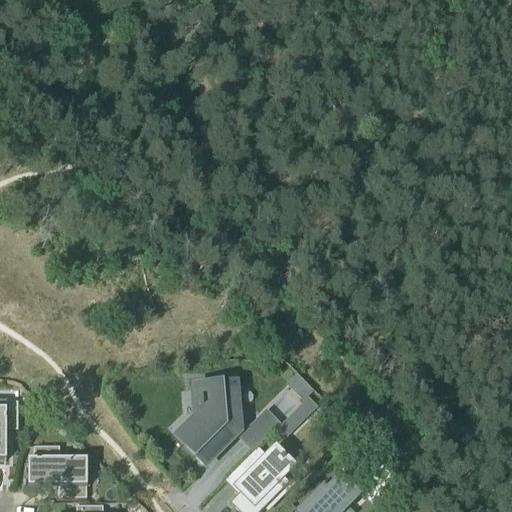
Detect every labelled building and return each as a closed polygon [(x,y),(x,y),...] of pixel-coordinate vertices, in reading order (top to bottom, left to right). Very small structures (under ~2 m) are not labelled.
[(205,468),(238,435),(234,389),(198,392),(201,421),(180,443),(205,468)] [(308,419),(316,411),(307,402),(299,410),(308,419)] [(0,464),(6,465),(6,434),(18,434),(18,405),(0,404),(0,464)] [(274,432),(262,420),(240,443),(252,455),(274,432)] [(59,464),(59,451),(47,450),(33,450),(33,464),(27,464),(27,492),(58,492),(58,502),(87,502),(87,492),(87,464),(59,464)] [(282,475),(266,459),(258,466),(251,459),(227,483),(235,491),(237,490),(242,495),(232,505),(239,511),(258,511),(278,492),(272,486),(282,475)] [(382,483),(391,492),(397,486),(387,477),(382,483)] [(347,511),(357,503),(349,495),(350,494),(347,490),(346,491),(338,483),(325,496),(320,491),(299,511),(347,511)]
